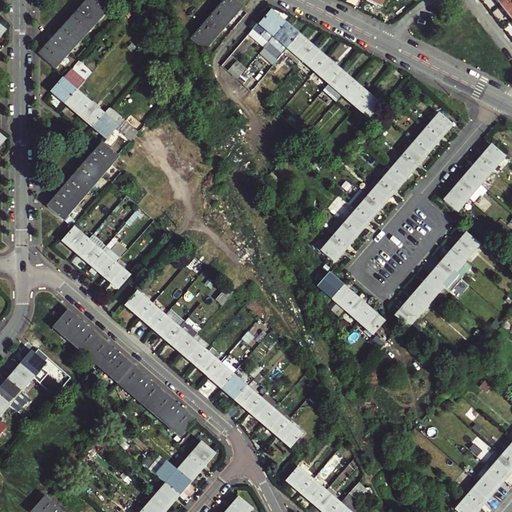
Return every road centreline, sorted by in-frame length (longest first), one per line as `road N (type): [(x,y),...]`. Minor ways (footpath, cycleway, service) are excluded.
road 1 (residential): [(247,452),(61,285),(23,276)]
road 2 (residential): [(19,0),(23,265)]
road 3 (tertiary): [(300,0),(501,101)]
road 4 (residential): [(415,199),(354,269),(383,294),(444,224)]
road 5 (residential): [(501,101),(415,199)]
